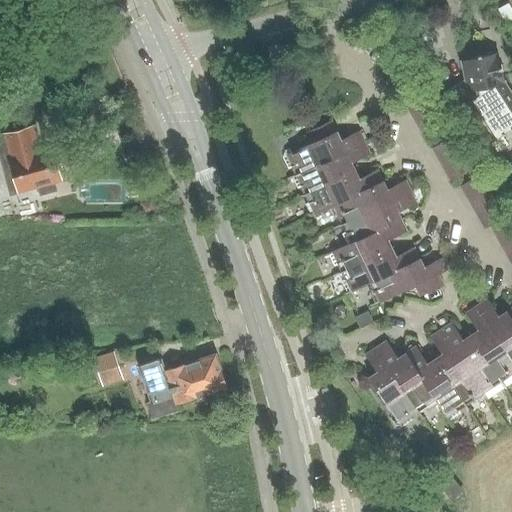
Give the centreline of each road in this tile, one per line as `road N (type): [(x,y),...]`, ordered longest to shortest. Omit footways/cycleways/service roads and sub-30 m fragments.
road 1 (secondary): [(304,511),(250,305),(161,57)]
road 2 (residential): [(329,0),(483,276),(413,325),(360,341)]
road 3 (unclassified): [(161,57),(329,0)]
